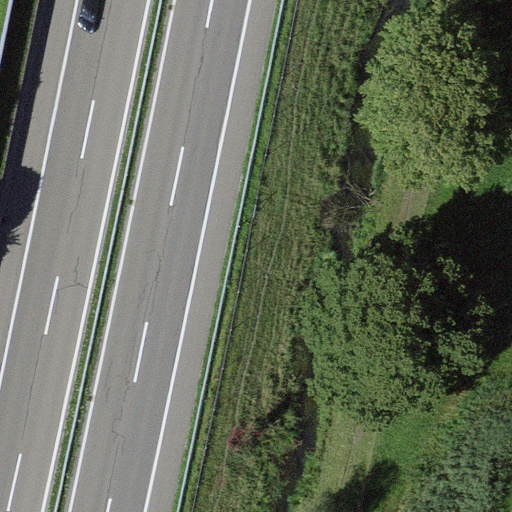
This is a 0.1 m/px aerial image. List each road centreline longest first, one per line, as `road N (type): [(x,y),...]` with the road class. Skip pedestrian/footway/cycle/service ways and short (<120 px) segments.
road 1 (motorway): [(109,511),(212,0)]
road 2 (motorway): [(111,0),(9,511)]
